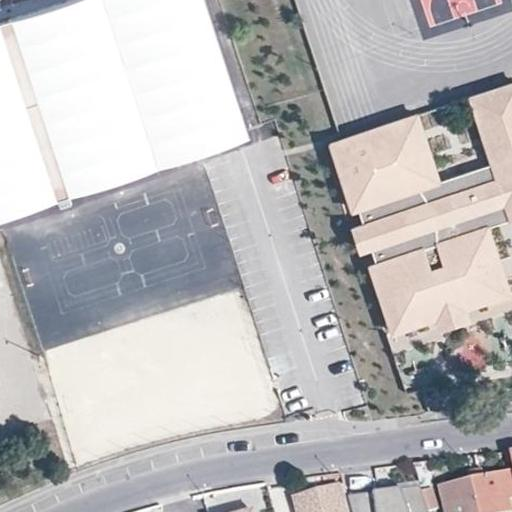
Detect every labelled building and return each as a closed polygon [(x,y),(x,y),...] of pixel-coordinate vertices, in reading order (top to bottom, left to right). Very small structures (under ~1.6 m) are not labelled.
[(418,114),(365,131),(376,164),(343,174),(354,208),(359,206),(365,223),(357,225),(364,244),(371,242),(376,259),(371,260),(382,293),(394,289),(404,322),(437,312),(440,322),(467,314),(463,303),(508,288),(487,224),(477,227),(474,215),(475,214),(480,211),(482,206),(483,202),(482,195),(479,192),(477,190),(479,185),(511,174),(511,83),(472,96),(494,162),(439,180),(418,114)] [(365,131),(332,141),(343,174),(376,164),(365,131)] [(511,174),(479,185),(477,190),(479,192),(482,195),(483,202),(482,206),(480,211),(475,214),(474,215),(477,227),(487,224),(509,217),(510,219),(511,218),(511,174)] [(394,289),(382,293),(392,326),(404,322),(394,289)] [(426,461),(412,463),(420,487),(421,491),(434,487),(426,461)] [(511,470),(440,487),(446,511),(510,511),(511,511),(511,470)] [(351,511),(347,497),(344,484),(297,498),(300,511),(351,511)] [(428,511),(421,491),(420,487),(347,497),(351,511),(428,511)]
